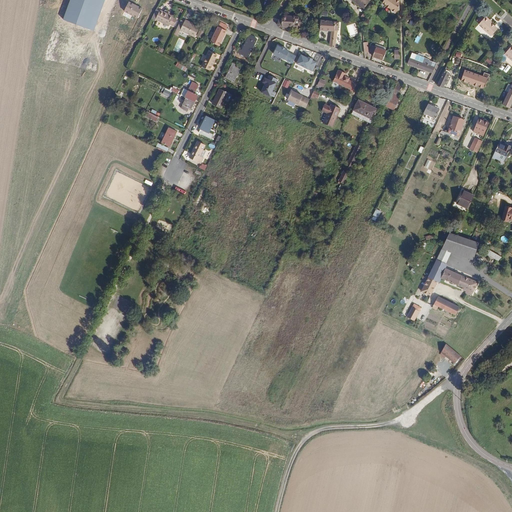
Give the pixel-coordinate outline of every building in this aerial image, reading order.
[(104,0),(70,0),(63,19),(94,30),(104,0)] [(352,0),(366,9),(372,0),(352,0)] [(398,11),(398,2),(395,0),(382,0),(381,4),(384,6),(384,7),(389,11),(390,14),(393,15),(395,15),(396,12),(398,11)] [(143,8),(129,2),(124,11),(138,18),(143,8)] [(294,29),(295,19),(287,18),(287,14),(289,12),(285,8),(282,11),(282,18),(280,18),(280,20),(277,20),(276,26),(276,27),(278,28),(284,30),(291,31),(291,29),(294,29)] [(177,21),(173,19),(174,17),(161,10),(160,12),(157,10),(151,22),(155,23),(156,21),(169,28),(170,26),(174,28),(177,21)] [(499,30),(493,25),(490,22),(491,21),(487,18),(486,19),(481,25),(480,26),(484,29),(483,30),(492,38),(499,30)] [(338,31),(339,24),(320,21),(319,31),(330,33),(329,46),(334,48),(336,31),(338,31)] [(194,38),(199,29),(185,22),(185,23),(180,22),(173,36),(177,38),(180,32),(194,38)] [(219,47),(226,29),(219,26),(211,44),(219,47)] [(246,58),(253,41),(247,39),(241,52),(238,50),(237,54),(246,58)] [(382,60),(385,51),(383,50),(384,47),(375,43),(374,46),(373,46),(370,53),(372,54),(371,56),(382,60)] [(290,51),(297,54),(300,47),(293,44),(290,51)] [(273,55),(292,64),(296,57),(289,53),(289,52),(285,50),(286,49),(283,47),(282,48),(278,46),(273,55)] [(432,74),(437,64),(437,63),(426,59),(425,56),(421,54),(418,56),(414,54),(413,56),(410,65),(432,74)] [(211,73),(217,59),(209,55),(203,69),(211,73)] [(297,64),(312,72),(317,63),(312,61),(313,60),(311,59),(311,60),(301,55),(297,64)] [(466,70),(468,64),(469,64),(470,61),(462,60),(460,68),(466,70)] [(233,84),(239,69),(231,65),(225,80),(233,84)] [(471,80),(473,72),(466,70),(460,68),(457,75),(471,80)] [(349,80),(350,78),(346,76),(347,74),(339,70),(334,81),(351,89),(349,92),(353,93),(357,84),(349,80)] [(444,70),(438,85),(445,87),(451,73),(444,70)] [(265,78),(263,82),(265,84),(261,92),(270,96),(278,80),(269,76),(267,79),(265,78)] [(318,85),(324,87),(327,80),(321,78),(318,85)] [(194,103),(197,97),(193,95),(197,86),(190,84),(184,98),(194,103)] [(393,111),(399,99),(396,98),(401,88),(396,86),(386,108),(393,111)] [(161,93),(170,96),(172,90),(164,87),(161,93)] [(221,109),(228,94),(219,91),(212,106),(221,109)] [(306,97),(295,92),(295,93),(291,101),(306,108),(310,100),(306,98),(306,97)] [(190,112),(194,103),(184,98),(178,111),(184,114),(185,110),(190,112)] [(373,120),(378,110),(369,105),(370,103),(360,98),(354,110),(373,120)] [(332,126),(340,109),(332,104),(331,107),(326,105),(323,111),(328,113),(323,122),(332,126)] [(433,118),(437,110),(427,105),(423,113),(433,118)] [(373,120),(354,110),(352,114),(371,124),(373,120)] [(445,132),(453,117),(449,116),(445,126),(441,125),(439,129),(445,132)] [(211,141),(215,132),(210,130),(214,122),(207,118),(199,135),(211,141)] [(457,138),(464,123),(454,118),(447,133),(457,138)] [(488,127),(478,122),(475,129),(484,134),(488,127)] [(170,148),(176,136),(174,135),(175,133),(168,130),(161,145),(170,148)] [(477,154),(483,143),(476,139),(471,150),(477,154)] [(506,160),(511,146),(511,142),(509,142),(508,144),(503,141),(496,155),(506,160)] [(198,161),(204,147),(197,144),(188,162),(199,168),(202,162),(198,161)] [(343,183),(362,147),(357,144),(338,181),(343,183)] [(168,153),(170,148),(161,145),(159,149),(168,153)] [(431,157),(435,149),(429,147),(426,154),(431,157)] [(473,202),(480,188),(467,182),(461,195),(473,202)] [(511,220),(511,209),(507,208),(502,221),(509,223),(510,220),(511,220)] [(471,258),(478,242),(472,239),(458,233),(449,229),(443,241),(427,272),(437,277),(438,273),(443,264),(450,250),(471,258)] [(500,252),(488,248),(486,254),(497,259),(500,252)] [(455,280),(459,271),(443,264),(438,273),(455,280)] [(468,291),(477,278),(475,277),(459,271),(455,280),(464,284),(463,288),(468,291)] [(429,292),(437,277),(427,272),(419,288),(429,292)] [(457,304),(434,293),(430,304),(435,306),(435,305),(453,313),(457,304)] [(415,302),(407,316),(416,320),(423,306),(415,302)] [(459,354),(444,341),(438,351),(443,355),(445,354),(454,360),(459,354)]
